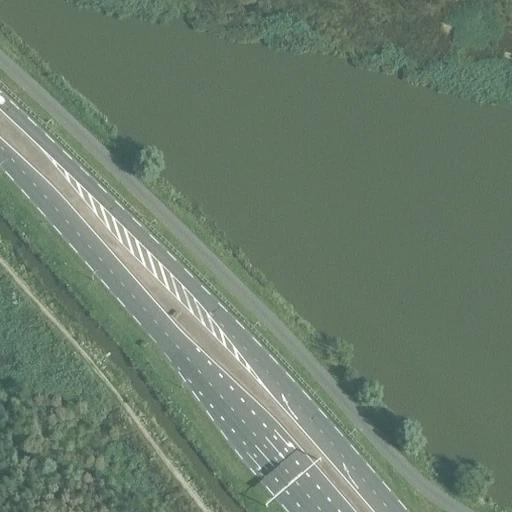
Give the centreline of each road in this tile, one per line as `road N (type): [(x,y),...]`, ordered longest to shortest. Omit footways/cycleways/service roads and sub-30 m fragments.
road 1 (trunk): [(390,511),(262,362),(0,102)]
road 2 (trunk): [(0,153),(325,511)]
road 3 (track): [(0,444),(189,485)]
